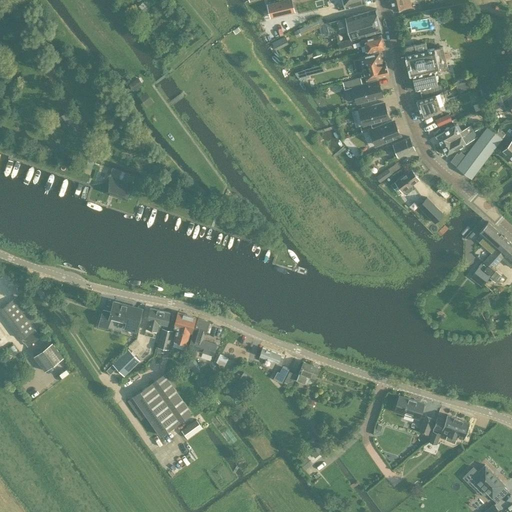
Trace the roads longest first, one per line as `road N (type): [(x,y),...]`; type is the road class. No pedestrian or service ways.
road 1 (tertiary): [(511,422),(216,316),(0,253)]
road 2 (residential): [(483,205),(428,160),(406,107),(383,0)]
